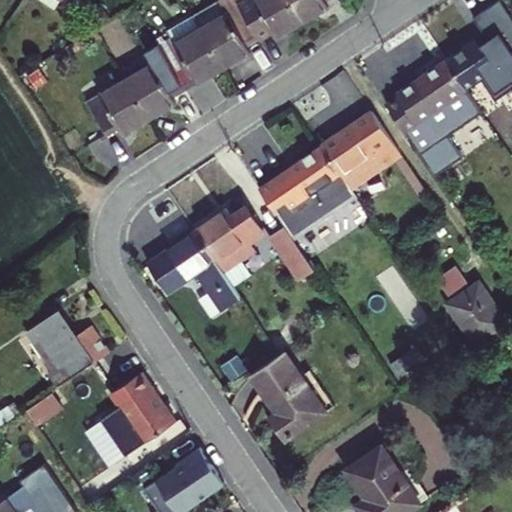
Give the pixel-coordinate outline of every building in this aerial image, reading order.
[(40,0),(55,10),(62,0),(65,0),(75,6),(79,0),(40,0)] [(259,39),(236,0),(219,0),(193,15),(199,26),(223,67),(250,51),(247,46),(259,39)] [(301,22),(288,0),(236,0),(259,39),(271,32),(275,37),(301,22)] [(288,0),(301,22),(328,7),(325,1),(327,0),(288,0)] [(511,18),(500,0),(472,20),(488,42),(498,57),(501,61),(511,53),(511,18)] [(171,37),(173,41),(199,26),(193,15),(167,31),(171,37)] [(223,67),(199,26),(173,41),(171,37),(158,45),(184,91),(223,67)] [(498,57),(488,42),(480,48),(476,41),(446,61),(467,91),(496,71),(491,63),(498,57)] [(184,91),(158,45),(146,52),(152,63),(126,79),(149,118),(175,103),(172,98),(184,91)] [(483,116),(467,91),(446,61),(397,96),(399,99),(387,108),(436,179),(464,159),(449,138),(483,116)] [(122,134),(149,118),(126,79),(87,101),(107,135),(119,128),(122,134)] [(342,176),(351,190),(393,160),(401,155),(372,113),(321,147),(342,176)] [(342,176),(321,147),(291,168),(295,176),(263,197),(278,220),(284,228),(287,233),(292,240),(356,197),(351,190),(342,176)] [(426,192),(401,155),(393,160),(419,197),(426,192)] [(291,168),(258,190),(259,191),(263,197),(295,176),(291,168)] [(226,212),(195,233),(223,274),(255,254),(250,245),(263,235),(245,208),(230,218),(226,212)] [(287,233),(284,228),(271,236),(300,280),(314,271),(292,240),(287,233)] [(221,313),(240,299),(223,274),(195,233),(149,265),(169,294),(195,276),(221,313)] [(456,266),(437,279),(452,302),(471,288),(456,266)] [(452,302),(449,304),(477,345),(507,324),(480,283),(471,288),(452,302)] [(93,364),(111,352),(93,326),(76,337),(59,313),(29,333),(53,369),(48,373),(58,388),(59,388),(93,364)] [(286,353),(251,377),(276,413),(269,417),(284,441),(326,412),(302,377),(286,353)] [(59,388),(66,399),(100,375),(93,364),(59,388)] [(309,372),(302,377),(326,412),(333,407),(309,372)] [(176,421),(162,401),(158,403),(147,388),(149,387),(141,375),(112,394),(120,406),(103,418),(114,435),(124,437),(133,431),(143,445),(176,421)] [(152,385),(149,387),(147,388),(158,403),(162,401),(152,385)] [(62,407),(52,392),(27,410),(36,424),(62,407)] [(175,465),(177,467),(144,489),(159,511),(184,511),(225,484),(200,448),(175,465)] [(382,448),(347,471),(372,508),(366,511),(408,511),(420,504),(382,448)] [(40,511),(23,487),(0,503),(0,511),(40,511)]
